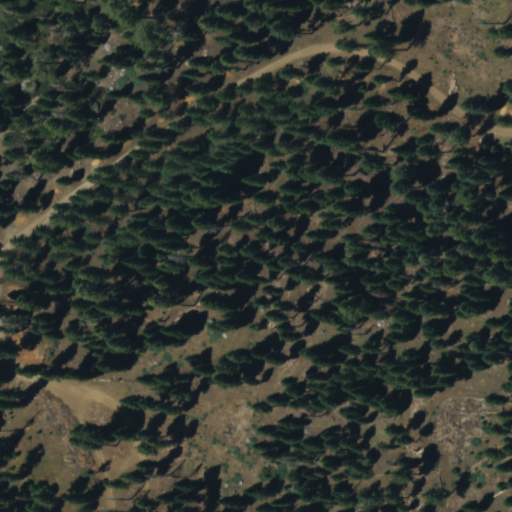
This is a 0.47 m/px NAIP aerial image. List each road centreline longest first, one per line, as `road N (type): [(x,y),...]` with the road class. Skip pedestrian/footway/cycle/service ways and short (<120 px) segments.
road 1 (track): [(0,251),(166,124),(298,54),(366,52),(462,115),(511,125)]
road 2 (track): [(88,511),(38,397),(0,337)]
